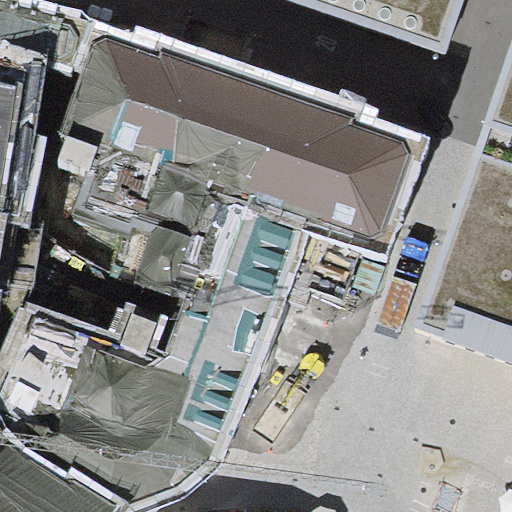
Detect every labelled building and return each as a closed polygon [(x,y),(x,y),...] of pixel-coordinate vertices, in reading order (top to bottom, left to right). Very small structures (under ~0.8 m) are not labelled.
[(263,0),(445,61),(465,0),(263,0)] [(0,266),(14,221),(43,27),(0,17),(0,266)] [(358,131),(83,45),(58,147),(92,156),(71,225),(124,241),(94,316),(28,299),(0,367),(0,445),(104,503),(104,511),(131,511),(168,501),(211,456),(296,232),(359,248),(378,242),(404,167),(396,151),(354,139),(358,131)] [(511,59),(420,334),(490,357),(511,363),(511,59)] [(0,511),(104,511),(104,503),(0,445),(0,511)]
